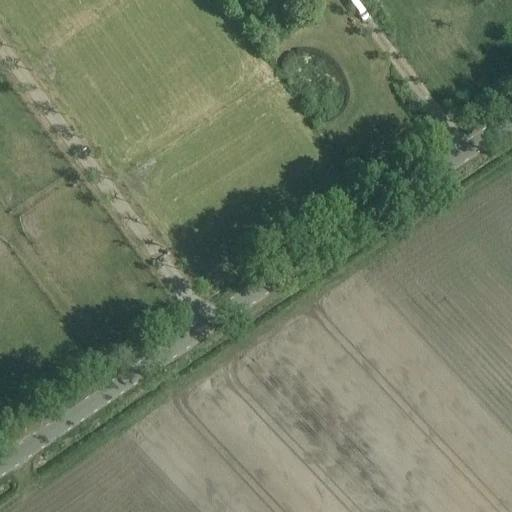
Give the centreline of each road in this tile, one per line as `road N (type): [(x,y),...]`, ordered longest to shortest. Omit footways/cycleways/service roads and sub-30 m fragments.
road 1 (tertiary): [(0,469),(511,122)]
road 2 (track): [(212,322),(0,39)]
road 3 (unknown): [(352,0),(405,60),(465,153)]
